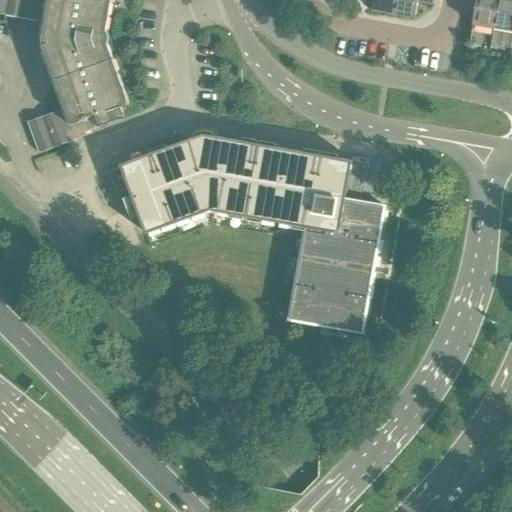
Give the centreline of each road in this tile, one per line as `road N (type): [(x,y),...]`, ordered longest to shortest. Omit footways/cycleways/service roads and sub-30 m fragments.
road 1 (tertiary): [(507,151),(448,354),(320,511)]
road 2 (tertiary): [(237,2),(253,43),(309,102),(344,120),(507,151)]
road 3 (tertiary): [(511,99),(335,64),(237,2)]
road 4 (primary): [(193,511),(0,317)]
road 5 (tertiary): [(420,511),(490,431),(511,381)]
road 6 (residential): [(443,38),(332,23),(305,0)]
road 7 (primary): [(0,419),(92,511)]
